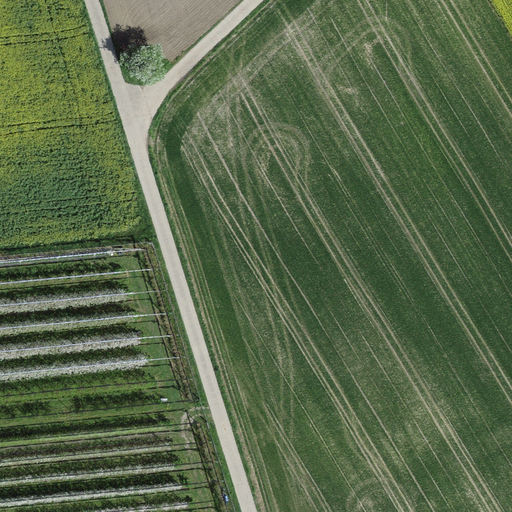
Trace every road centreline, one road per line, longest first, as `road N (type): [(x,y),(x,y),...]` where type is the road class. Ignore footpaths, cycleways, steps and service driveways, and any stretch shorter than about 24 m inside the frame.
road 1 (track): [(90,0),(246,511)]
road 2 (track): [(126,118),(252,0)]
